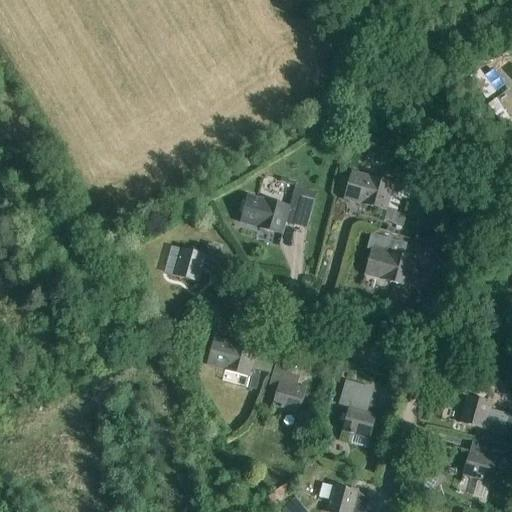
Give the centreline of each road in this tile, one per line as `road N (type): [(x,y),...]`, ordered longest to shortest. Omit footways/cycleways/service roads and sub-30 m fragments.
road 1 (residential): [(511,319),(418,372),(297,339),(289,317),(237,302)]
road 2 (track): [(511,263),(351,0)]
